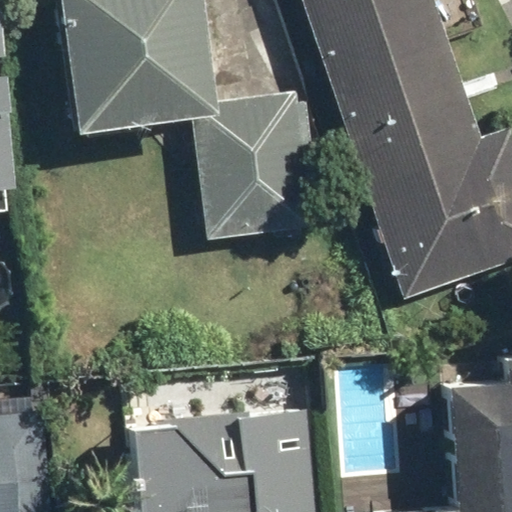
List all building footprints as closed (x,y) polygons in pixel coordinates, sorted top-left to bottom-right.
[(162,109),(181,238),(289,223),(270,92),(199,103),(183,0),(32,0),(50,125),(162,109)] [(291,0),(395,294),(511,252),(511,147),(503,121),(472,132),(426,0),(291,0)] [(432,403),(442,511),(511,511),(511,361),(475,366),(478,398),(432,403)] [(304,511),(294,403),(109,422),(117,511),(304,511)] [(45,511),(38,407),(0,409),(0,511),(45,511)]
